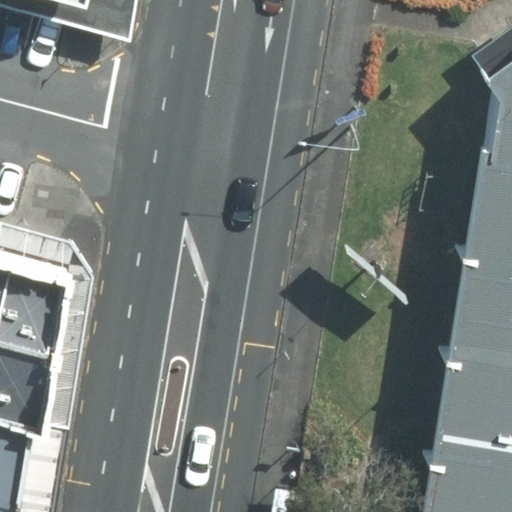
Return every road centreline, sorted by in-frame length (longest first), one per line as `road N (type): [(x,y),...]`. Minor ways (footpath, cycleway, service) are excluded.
road 1 (primary): [(216,148),(157,511)]
road 2 (residential): [(216,148),(0,92)]
road 3 (primary): [(240,0),(216,148)]
